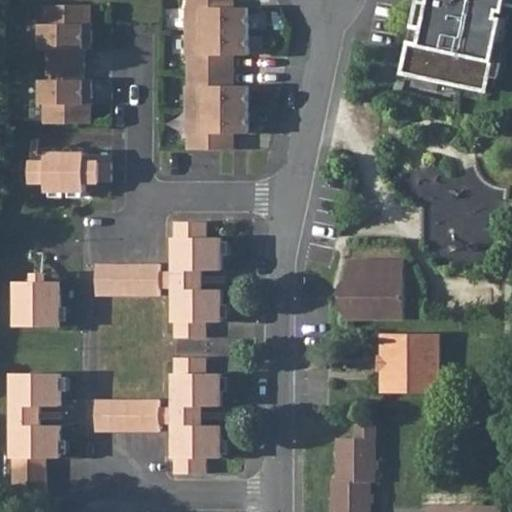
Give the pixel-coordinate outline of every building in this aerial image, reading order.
[(192,32),(250,31),(251,8),(236,8),(227,8),(226,0),(189,0),(189,8),(192,8),(192,32)] [(432,0),(415,0),(401,70),(432,13),(435,0),(432,0)] [(511,0),(434,0),(432,13),(401,70),(464,83),(466,78),(495,84),(511,4),(511,0)] [(86,30),(86,5),(45,5),(45,24),(42,24),(42,49),(49,49),(49,65),(85,65),(85,49),(93,49),(93,30),(86,30)] [(237,55),(251,55),(250,31),(192,32),(192,55),(189,55),(190,71),(227,71),(227,55),(237,55)] [(227,55),(227,71),(237,71),(237,55),(227,55)] [(85,65),(49,65),(49,80),(42,80),(42,105),(45,105),(45,124),(85,124),(85,99),(93,99),(93,80),(85,80),(85,65)] [(227,86),(227,71),(190,71),(190,86),(192,87),(192,110),(251,110),(251,86),(237,86),(227,86)] [(227,86),(237,86),(237,71),(227,71),(227,86)] [(495,84),(466,78),(464,83),(494,89),(495,84)] [(251,134),(251,110),(192,110),(192,134),(190,134),(190,150),(221,150),(227,150),(227,134),(237,134),(251,134)] [(227,150),(235,150),(237,150),(237,134),(227,134),(227,150)] [(87,183),(114,183),(113,171),(113,162),(87,162),(87,154),(47,154),(47,163),(32,163),(32,183),(48,183),(48,192),(87,191),(87,183)] [(208,222),(177,222),(176,270),(178,270),(178,290),(177,290),(176,338),(208,338),(208,322),(224,322),(224,294),(224,290),(205,290),(195,290),(196,270),(205,270),(224,270),(224,267),(224,238),(208,238),(208,222)] [(350,276),(405,277),(406,262),(350,261),(350,276)] [(162,287),(161,273),(161,264),(98,264),(98,296),(161,296),(162,287)] [(176,270),(176,273),(161,273),(162,287),(176,287),(177,290),(178,290),(178,270),(176,270)] [(205,290),(205,270),(196,270),(195,290),(205,290)] [(229,287),(230,272),(211,271),(211,286),(229,287)] [(350,315),(350,319),(405,319),(405,277),(350,276),(350,280),(350,315)] [(350,315),(350,280),(340,286),(340,309),(350,315)] [(17,326),(62,326),(62,282),(17,282),(17,326)] [(382,393),(441,393),(441,334),(382,334),(383,357),(385,357),(385,369),(382,369),(382,393)] [(195,426),(195,406),(205,406),(224,406),(224,402),(224,374),(208,374),(208,358),(176,358),(176,406),(178,406),(178,426),(176,426),(176,474),(208,474),(208,458),(224,458),(224,430),(224,426),(205,426),(195,426)] [(14,505),(47,505),(47,458),(62,458),(62,429),(62,426),(43,426),(33,426),(33,406),(43,406),(62,406),(62,402),(62,374),(14,374),(14,406),(16,406),(16,426),(14,426),(14,505)] [(161,423),(161,409),(161,400),(97,400),(97,432),(161,432),(161,423)] [(33,406),(33,426),(43,426),(43,416),(43,406),(33,406)] [(161,423),(176,423),(176,426),(178,426),(178,406),(176,406),(176,409),(161,409),(161,423)] [(205,426),(205,406),(195,406),(195,426),(205,426)] [(377,482),(377,438),(360,438),(340,438),(340,468),(340,481),(335,481),(335,511),(334,511),(371,511),(372,482),(377,482)]
